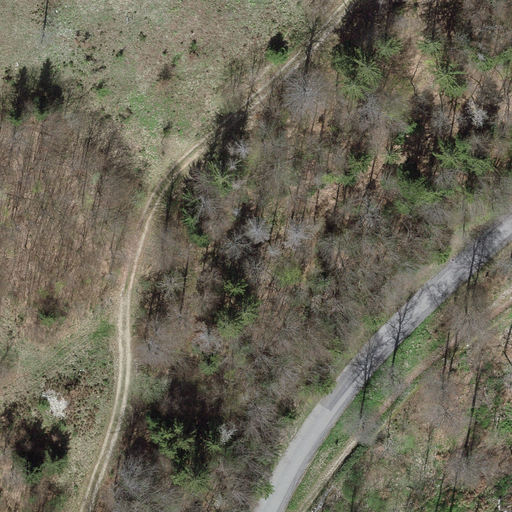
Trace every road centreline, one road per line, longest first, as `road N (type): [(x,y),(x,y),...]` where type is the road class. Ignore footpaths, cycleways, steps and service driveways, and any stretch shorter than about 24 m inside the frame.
road 1 (track): [(350,0),(192,160),(143,249),(103,480),(89,511)]
road 2 (unclassified): [(511,225),(372,353),(300,450),(267,511)]
road 3 (track): [(511,282),(282,511)]
